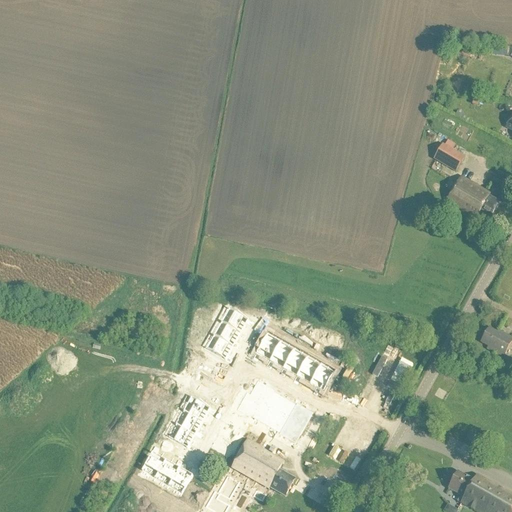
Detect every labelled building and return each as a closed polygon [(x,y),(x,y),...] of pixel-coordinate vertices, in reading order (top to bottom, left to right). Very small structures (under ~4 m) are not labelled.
[(445,76),(443,83),(467,88),(469,78),(472,63),(463,61),(460,76),(445,73),(445,76)] [(469,121),(468,120),(465,119),(463,117),(462,115),(461,112),(457,113),(455,116),(471,124),(472,123),(471,120),(469,121)] [(433,161),(456,174),(465,159),(443,145),(433,161)] [(489,218),(498,204),(489,199),(490,197),(460,179),(445,204),(475,222),(481,213),(489,218)] [(224,321),(222,325),(241,336),(243,331),(246,326),(252,329),(254,325),(248,322),(229,311),(227,315),(224,321)] [(216,334),(214,338),(233,349),(239,352),(241,348),(235,345),(241,336),(222,325),(216,334)] [(502,360),(511,342),(511,340),(497,332),(495,335),(488,330),(480,345),(487,349),(486,351),(502,360)] [(255,355),(252,361),(257,363),(260,358),(269,363),(280,344),(271,339),(266,336),(255,355)] [(208,348),(206,352),(225,363),(231,366),(233,362),(228,359),(233,349),(214,338),(208,348)] [(269,363),(266,368),(271,371),(274,366),(282,371),(293,352),(284,347),(280,344),(269,363)] [(282,371),(279,376),(284,378),(287,373),(296,378),(307,359),(298,354),(293,352),(282,371)] [(296,378),(293,383),(297,386),(300,381),(309,386),(320,367),(311,362),(307,359),(296,378)] [(320,367),(309,386),(315,389),(312,394),(317,397),(320,392),(323,394),(334,375),(331,373),(326,370),(320,367)] [(245,397),(242,402),(241,404),(237,411),(239,411),(240,412),(245,415),(266,426),(269,428),(273,421),(275,423),(271,429),(296,443),(300,436),(307,424),(312,415),(287,401),(285,400),(280,408),(277,407),(282,398),(256,384),(254,388),(251,393),(248,399),(245,397)] [(183,412),(202,423),(204,419),(207,413),(213,416),(215,412),(210,409),(191,398),(188,402),(185,408),(183,412)] [(178,422),(175,426),(194,437),(200,440),(202,436),(202,435),(197,433),(202,423),(183,412),(178,422)] [(170,435),(168,440),(187,450),(192,454),(195,449),(189,446),(194,437),(175,426),(170,435)] [(469,434),(464,444),(471,448),(477,438),(469,434)] [(268,490),(283,499),(294,481),(278,472),(283,464),(246,443),(230,469),(267,491),(268,490)] [(151,454),(140,472),(144,475),(150,478),(154,480),(165,461),(161,459),(155,456),(159,450),(155,448),(151,454)] [(165,461),(154,480),(164,486),(168,488),(179,469),(182,464),(178,461),(175,467),(165,461)] [(179,469),(168,488),(177,494),(181,496),(192,477),(196,472),(192,469),(188,475),(179,469)] [(470,511),(511,511),(511,498),(475,478),(472,483),(457,474),(446,492),(458,499),(457,502),(456,501),(454,504),(459,507),(460,506),(470,511)] [(253,498),(262,503),(265,496),(257,491),(253,498)]
